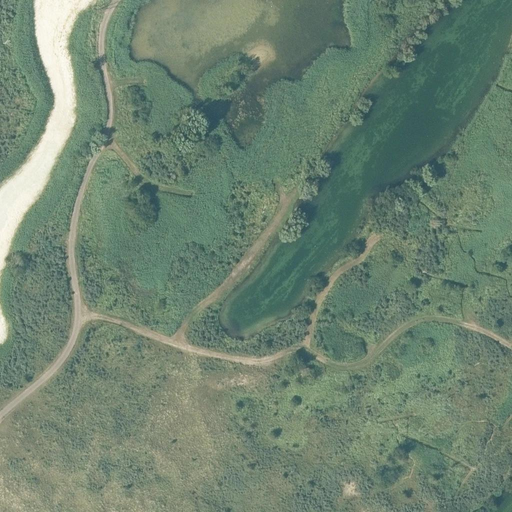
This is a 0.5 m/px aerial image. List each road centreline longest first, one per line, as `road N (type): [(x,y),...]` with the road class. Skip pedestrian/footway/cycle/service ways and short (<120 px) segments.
road 1 (track): [(123,0),(106,18),(113,134),(77,196),(80,318),(70,354),(0,417)]
road 2 (track): [(511,347),(440,316),(402,327),(371,361),(331,364),(302,349),(240,357),(110,317),(80,318)]
